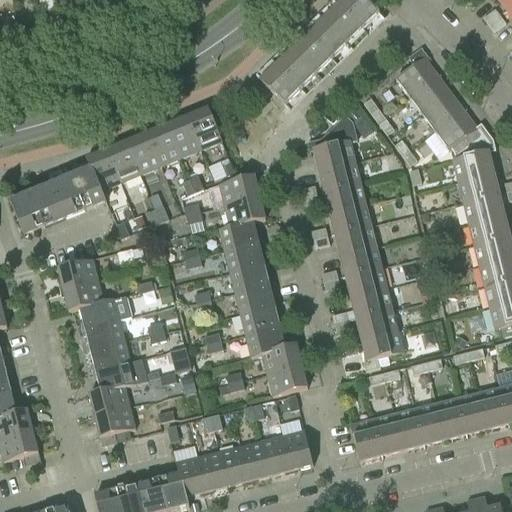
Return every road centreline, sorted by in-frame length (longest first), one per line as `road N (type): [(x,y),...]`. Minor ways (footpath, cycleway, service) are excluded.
road 1 (residential): [(333,473),(317,406),(329,387),(271,147),(422,5)]
road 2 (tertiary): [(0,143),(155,89),(285,0)]
road 3 (residential): [(84,511),(25,277),(0,218)]
road 4 (tertiary): [(258,0),(156,74),(0,128)]
road 5 (residential): [(346,498),(511,454)]
road 6 (residential): [(511,110),(422,5)]
